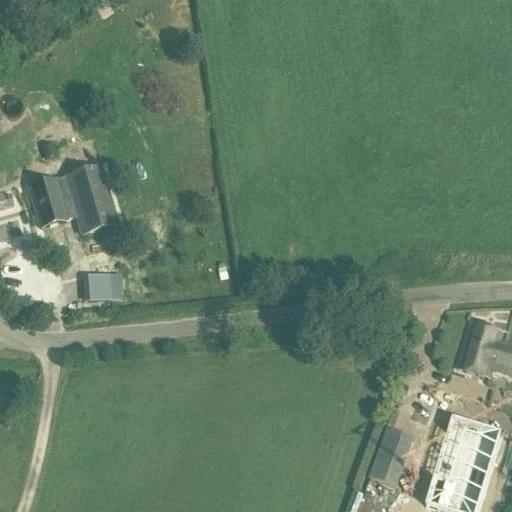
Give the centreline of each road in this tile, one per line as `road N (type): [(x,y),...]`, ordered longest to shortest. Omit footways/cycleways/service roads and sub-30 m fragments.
road 1 (unclassified): [(511,301),(434,299),(59,350),(0,326)]
road 2 (unknown): [(26,511),(59,350)]
